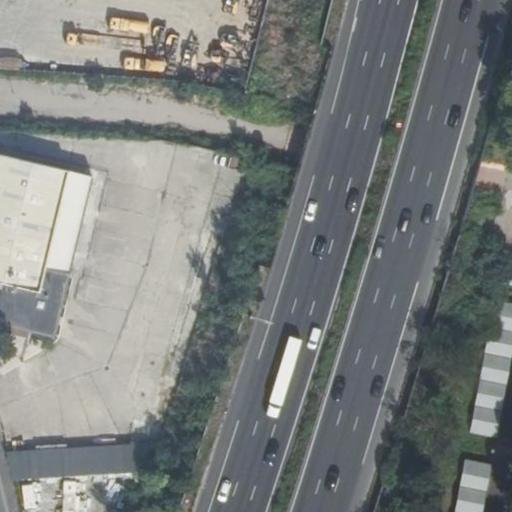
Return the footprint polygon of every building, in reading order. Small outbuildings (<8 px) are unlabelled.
[(0,63),(19,65),(20,53),(0,52),(0,63)] [(42,255),(67,163),(0,145),(0,313),(52,328),(69,263),(42,255)] [(473,451),(499,455),(511,383),(511,323),(497,320),(473,451)] [(146,471),(152,447),(12,455),(18,479),(146,471)] [(461,511),(488,511),(493,485),(467,480),(461,511)]
